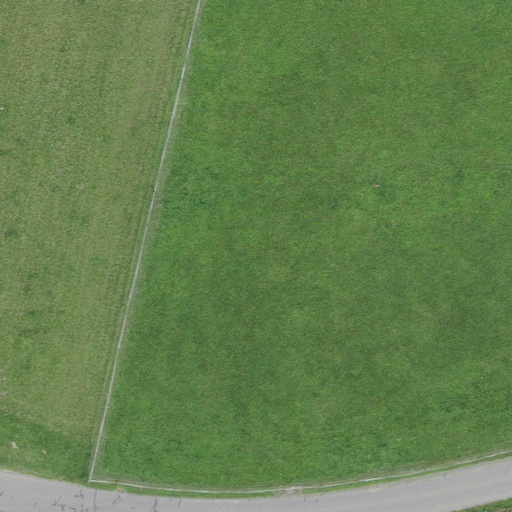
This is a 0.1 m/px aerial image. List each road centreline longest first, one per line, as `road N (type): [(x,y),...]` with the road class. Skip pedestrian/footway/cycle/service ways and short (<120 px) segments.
road 1 (unclassified): [(511,475),(315,511)]
road 2 (unclassified): [(155,511),(0,489)]
